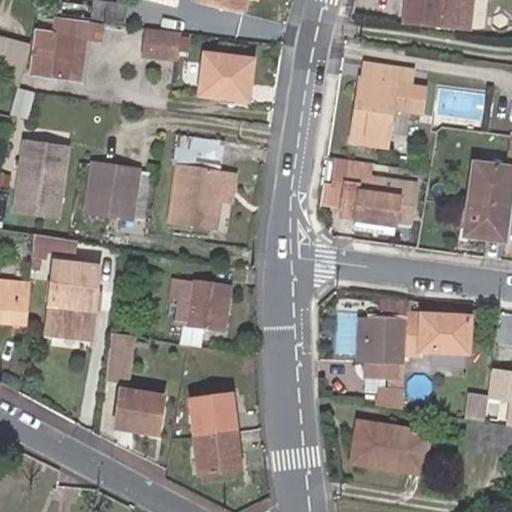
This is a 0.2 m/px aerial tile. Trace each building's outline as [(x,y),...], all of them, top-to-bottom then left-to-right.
[(243,0),(205,0),(241,9),(243,0)] [(417,16),(416,25),(458,30),(468,31),(470,14),(471,0),(405,0),(404,15),(417,16)] [(123,6),(90,2),(88,18),(121,23),(123,6)] [(403,24),(416,25),(417,16),(404,15),(403,24)] [(77,82),(83,40),(98,42),(100,28),(53,21),(49,37),(34,35),(28,77),(77,82)] [(173,59),(175,38),(142,34),(142,56),(173,60),(173,59)] [(0,67),(2,68),(8,44),(0,41),(0,67)] [(27,48),(8,44),(2,68),(21,73),(27,48)] [(250,62),(202,57),(197,97),(245,102),(250,62)] [(407,113),(410,88),(406,87),(409,69),(363,63),(360,80),(358,79),(349,141),(383,146),(388,110),(407,113)] [(420,89),(410,88),(407,113),(417,113),(420,89)] [(222,144),(175,137),(174,148),(208,154),(206,170),(218,172),(222,144)] [(63,152),(21,145),(11,208),(53,215),(63,152)] [(216,199),(222,172),(218,172),(206,170),(208,154),(174,148),(170,164),(176,165),(166,224),(211,231),(216,199)] [(503,222),(508,167),(472,165),(463,235),(494,238),(496,221),(503,222)] [(136,173),(92,167),(86,214),(129,220),(136,173)] [(231,174),(222,172),(216,199),(228,201),(231,174)] [(141,222),(149,175),(136,173),(129,220),(141,222)] [(396,205),(411,207),(414,183),(381,179),(344,174),(343,181),(339,211),(353,213),(394,219),(396,205)] [(223,201),(219,228),(231,230),(235,203),(223,201)] [(409,223),(411,207),(396,205),(394,219),(393,221),(409,223)] [(393,226),(393,221),(394,219),(353,213),(353,221),(393,226)] [(501,239),(503,222),(496,221),(494,238),(501,239)] [(73,252),(75,242),(64,241),(35,236),(33,236),(32,271),(39,271),(39,261),(40,259),(45,259),(45,254),(45,252),(73,254),(73,252)] [(88,329),(91,301),(80,300),(83,287),(92,289),(95,264),(53,260),(46,325),(88,329)] [(0,320),(27,322),(31,283),(0,280),(0,320)] [(180,324),(200,326),(222,328),(226,295),(218,293),(220,287),(170,281),(168,299),(177,300),(174,323),(180,324)] [(80,300),(91,301),(96,301),(97,289),(92,289),(83,287),(80,300)] [(469,319),(407,316),(407,320),(405,356),(422,357),(423,352),(467,354),(469,319)] [(358,362),(363,363),(367,319),(360,319),(358,362)] [(392,388),(403,390),(405,356),(407,320),(367,319),(363,363),(364,372),(389,373),(389,365),(399,365),(398,375),(393,375),(392,388)] [(200,326),(180,324),(178,342),(198,345),(200,326)] [(87,335),(88,329),(46,325),(45,330),(87,335)] [(106,331),(102,373),(122,376),(127,334),(106,331)] [(114,389),(111,418),(132,421),(130,429),(154,433),(158,395),(114,389)] [(402,409),(403,391),(381,389),(380,406),(402,409)] [(464,417),(485,419),(487,391),(467,390),(464,417)] [(158,394),(155,433),(164,433),(168,395),(158,394)] [(192,437),(233,432),(229,398),(188,402),(192,437)] [(132,421),(111,418),(111,426),(130,429),(132,421)] [(428,432),(358,421),(355,437),(361,439),(358,463),(421,474),(428,432)] [(239,470),(233,432),(192,437),(196,475),(239,470)]
